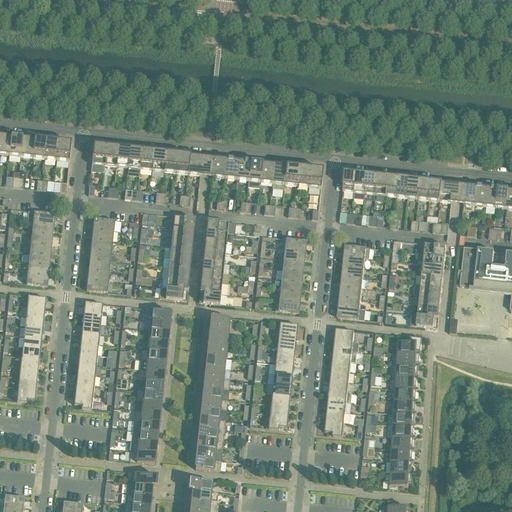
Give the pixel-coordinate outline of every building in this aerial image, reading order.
[(0,156),(9,157),(11,138),(0,137),(0,156)] [(9,157),(21,159),(23,140),(11,138),(9,157)] [(21,159),(32,160),(35,141),(23,140),(21,159)] [(32,160),(44,161),(46,142),(35,141),(32,160)] [(44,161),(56,163),(58,143),(46,142),(44,161)] [(58,143),(56,163),(69,164),(71,145),(58,143)] [(92,166),(104,168),(106,149),(94,147),(92,166)] [(104,168),(116,169),(118,150),(106,149),(104,168)] [(116,169),(128,170),(130,151),(118,150),(116,169)] [(128,170),(140,172),(142,152),(130,151),(128,170)] [(140,172),(152,173),(154,154),(142,152),(140,172)] [(152,173),(163,174),(166,155),(154,154),(152,173)] [(163,174),(175,175),(177,156),(166,155),(163,174)] [(175,175),(187,177),(189,158),(177,156),(175,175)] [(200,178),(206,179),(208,160),(202,159),(189,158),(187,177),(200,178)] [(212,179),(224,181),(226,162),(214,160),(208,160),(206,179),(212,179)] [(224,181),(236,182),(238,163),(226,162),(224,181)] [(236,182),(248,183),(250,164),(238,163),(236,182)] [(260,190),(260,185),(262,165),(250,164),(248,183),(248,189),(260,190)] [(260,185),(272,186),(274,167),(262,165),(260,185)] [(272,186),(284,187),(286,168),(274,167),(272,186)] [(284,187),(296,188),(298,169),(286,168),(284,187)] [(296,188),(308,190),(310,171),(298,169),(296,188)] [(310,171),(308,190),(320,191),(322,172),(310,171)] [(343,194),(354,195),(356,176),(345,174),(343,194)] [(354,195),(365,196),(367,177),(356,176),(354,195)] [(365,196),(376,197),(378,178),(367,177),(365,196)] [(376,197),(386,198),(388,179),(378,178),(376,197)] [(386,198),(397,199),(399,180),(388,179),(386,198)] [(397,199),(408,200),(410,181),(399,180),(397,199)] [(408,200),(419,202),(421,182),(410,181),(408,200)] [(419,202),(429,203),(431,184),(421,182),(419,202)] [(429,203),(440,204),(442,185),(431,184),(429,203)] [(451,205),(457,206),(459,187),(453,186),(442,185),(440,204),(451,205)] [(464,207),(474,208),(476,188),(467,187),(460,187),(459,187),(457,206),(458,206),(464,207)] [(474,208),(485,209),(487,190),(476,188),(474,208)] [(485,209),(496,210),(498,191),(487,190),(485,209)] [(496,210),(507,211),(509,192),(498,191),(496,210)] [(124,201),(136,203),(137,193),(125,192),(124,201)] [(34,214),(33,225),(54,227),(55,216),(34,214)] [(171,219),(170,229),(194,231),(195,221),(171,219)] [(94,221),(93,231),(114,234),(115,223),(113,223),(94,221)] [(207,223),(206,233),(227,235),(228,225),(207,223)] [(33,225),(32,235),(53,237),(54,227),(33,225)] [(173,230),(172,240),(193,242),(194,231),(170,229),(170,230),(173,230)] [(93,231),(92,241),(113,244),(114,234),(93,231)] [(206,233),(205,243),(226,246),(227,235),(206,233)] [(32,235),(31,245),(52,247),(53,237),(32,235)] [(172,240),(171,250),(192,252),(193,242),(172,240)] [(92,241),(90,251),(112,254),(113,244),(92,241)] [(285,241),(284,252),(305,254),(306,244),(285,241)] [(205,243),(204,253),(225,256),(226,246),(205,243)] [(393,253),(400,254),(401,244),(400,244),(400,243),(394,243),(393,253)] [(31,245),(30,255),(51,257),(52,247),(31,245)] [(419,245),(418,256),(445,259),(446,248),(419,245)] [(370,250),(366,250),(345,248),(344,258),(365,261),(369,261),(370,250)] [(171,250),(170,260),(191,262),(192,252),(171,250)] [(511,312),(511,255),(507,255),(506,269),(493,268),(494,253),(464,250),(460,289),(511,294),(510,312),(511,312)] [(90,251),(89,262),(110,264),(112,254),(90,251)] [(284,252),(283,262),(304,264),(305,254),(284,252)] [(204,253),(203,264),(224,266),(225,256),(204,253)] [(393,253),(392,263),(397,264),(398,258),(396,258),(397,256),(400,256),(400,254),(393,253)] [(30,255),(28,265),(49,268),(51,257),(30,255)] [(417,266),(420,267),(440,269),(444,269),(445,259),(418,256),(417,266)] [(344,258),(343,268),(364,271),(365,261),(344,258)] [(170,260),(168,270),(190,272),(191,262),(170,260)] [(89,262),(88,272),(109,274),(110,264),(89,262)] [(283,262),(282,272),(303,274),(304,264),(283,262)] [(203,264),(202,274),(223,276),(224,266),(203,264)] [(28,265),(27,276),(48,278),(49,268),(28,265)] [(420,267),(419,277),(443,279),(444,269),(440,269),(420,267)] [(343,268),(342,278),(363,281),(364,271),(343,268)] [(168,270),(167,280),(188,283),(190,272),(168,270)] [(88,272),(87,282),(108,284),(109,274),(88,272)] [(282,272),(281,282),(302,284),(303,274),(282,272)] [(202,274),(201,284),(222,286),(223,276),(202,274)] [(48,278),(27,276),(26,286),(47,289),(48,278)] [(419,287),(421,287),(442,289),(443,279),(419,277),(420,277),(419,287)] [(342,278),(341,289),(362,291),(363,281),(342,278)] [(167,280),(166,291),(187,293),(188,283),(167,280)] [(108,284),(87,282),(86,293),(107,295),(108,284)] [(281,282),(280,292),(301,295),(302,284),(281,282)] [(201,284),(200,294),(221,296),(222,286),(201,284)] [(417,296),(417,297),(441,300),(442,289),(421,287),(420,297),(417,296)] [(341,289),(340,299),(361,301),(362,291),(341,289)] [(187,293),(166,291),(160,290),(159,301),(186,303),(187,293)] [(276,302),(300,305),(301,295),(280,292),(279,302),(276,302)] [(221,296),(200,294),(198,305),(220,307),(221,296)] [(417,297),(416,307),(440,310),(441,300),(417,297)] [(28,298),(27,309),(45,311),(46,300),(28,298)] [(340,299),(339,309),(360,311),(361,301),(340,299)] [(300,305),(276,302),(275,313),(299,316),(300,305)] [(85,305),(84,315),(102,317),(103,307),(85,305)] [(413,307),(412,317),(439,320),(440,310),(416,307),(416,308),(413,307)] [(27,309),(26,319),(44,321),(45,311),(27,309)] [(360,311),(339,309),(337,320),(359,322),(360,311)] [(147,311),(145,322),(169,324),(171,314),(147,311)] [(84,315),(82,325),(100,327),(102,317),(84,315)] [(439,320),(412,317),(411,327),(417,328),(438,331),(439,320)] [(212,318),(210,329),(228,331),(230,320),(212,318)] [(26,319),(25,329),(43,331),(44,321),(26,319)] [(451,321),(449,335),(456,336),(458,321),(451,321)] [(145,322),(144,332),(168,335),(169,324),(145,322)] [(82,325),(81,335),(99,337),(100,327),(82,325)] [(279,326),(278,336),(296,338),(297,327),(279,326)] [(25,329),(24,340),(42,341),(43,331),(25,329)] [(210,329),(209,339),(227,341),(228,331),(210,329)] [(144,332),(143,342),(167,345),(168,335),(144,332)] [(336,332),(335,342),(353,344),(354,334),(336,332)] [(81,335),(80,346),(98,348),(99,337),(81,335)] [(278,336),(277,346),(295,348),(296,338),(278,336)] [(209,339),(208,349),(226,351),(227,341),(209,339)] [(24,340),(22,350),(40,352),(42,341),(24,340)] [(399,344),(398,356),(416,357),(416,353),(421,353),(422,341),(410,340),(410,344),(399,344)] [(143,342),(142,352),(166,355),(167,345),(143,342)] [(335,342),(334,352),(352,354),(353,344),(335,342)] [(80,346),(79,356),(97,358),(98,348),(80,346)] [(277,346),(276,356),(294,358),(295,348),(277,346)] [(208,349),(207,359),(225,361),(226,351),(208,349)] [(22,350),(21,360),(39,362),(40,352),(22,350)] [(142,352),(141,362),(165,365),(166,355),(142,352)] [(333,363),(351,364),(356,365),(357,355),(352,354),(334,352),(333,363)] [(79,356),(78,366),(96,368),(97,358),(79,356)] [(276,356),(275,366),(293,368),(294,358),(276,356)] [(398,356),(397,368),(415,369),(416,365),(419,365),(420,357),(416,357),(398,356)] [(207,359),(206,369),(224,371),(225,361),(207,359)] [(21,360),(20,370),(38,372),(39,362),(21,360)] [(140,373),(164,375),(165,365),(141,362),(140,373)] [(333,363),(332,373),(350,375),(351,364),(333,363)] [(78,366),(77,376),(95,378),(96,368),(78,366)] [(275,366),(274,377),(292,379),(293,368),(275,366)] [(397,368),(397,380),(415,381),(415,377),(418,377),(419,369),(415,369),(397,368)] [(206,369),(205,380),(229,382),(223,381),(224,371),(206,369)] [(20,370),(19,380),(37,382),(38,372),(20,370)] [(140,373),(139,383),(163,385),(164,375),(140,373)] [(332,373),(331,383),(349,385),(350,375),(332,373)] [(77,376),(76,386),(94,388),(95,378),(77,376)] [(274,377),(273,387),(291,389),(292,379),(274,377)] [(19,380),(18,390),(36,392),(37,382),(19,380)] [(205,380),(204,390),(228,392),(229,382),(205,380)] [(397,380),(396,392),(414,393),(414,392),(414,389),(417,389),(417,381),(415,381),(397,380)] [(139,383),(138,393),(162,395),(163,385),(139,383)] [(331,383),(330,393),(348,395),(349,385),(331,383)] [(76,386),(75,396),(93,398),(94,388),(76,386)] [(273,387),(272,397),(290,399),(291,389),(273,387)] [(36,392),(18,390),(17,404),(27,405),(27,402),(35,403),(36,392)] [(204,390),(203,400),(227,402),(228,392),(204,390)] [(396,392),(395,404),(413,405),(413,404),(413,401),(416,401),(416,393),(414,392),(414,393),(396,392)] [(138,393),(137,403),(161,406),(162,395),(138,393)] [(328,403),(347,405),(351,405),(352,395),(348,395),(330,393),(328,403)] [(93,398),(75,396),(74,407),(82,408),(81,411),(91,412),(93,398)] [(272,397),(271,407),(289,409),(290,399),(272,397)] [(203,400),(202,410),(226,413),(227,402),(203,400)] [(137,403),(136,413),(160,416),(161,406),(137,403)] [(328,403),(327,413),(345,415),(347,405),(328,403)] [(395,404),(394,416),(412,417),(412,416),(413,413),(415,413),(416,405),(413,404),(413,405),(395,404)] [(271,407),(270,417),(288,419),(289,409),(271,407)] [(202,410),(201,420),(225,423),(226,413),(202,410)] [(136,413),(134,423),(159,426),(160,416),(136,413)] [(327,413),(326,423),(344,425),(345,415),(327,413)] [(394,416),(394,428),(412,429),(412,428),(412,425),(414,425),(415,417),(412,416),(412,417),(394,416)] [(288,419),(270,417),(268,431),(278,432),(278,429),(286,430),(288,419)] [(201,420),(199,430),(223,433),(225,423),(201,420)] [(134,423),(133,433),(157,436),(159,426),(134,423)] [(344,425),(326,423),(325,434),(333,435),(333,438),(343,439),(344,425)] [(388,439),(393,440),(411,441),(411,440),(411,437),(414,437),(414,429),(412,428),(412,429),(394,428),(389,427),(388,439)] [(199,430),(198,440),(222,443),(223,433),(199,430)] [(133,433),(132,443),(156,446),(157,436),(133,433)] [(198,440),(197,451),(221,453),(222,443),(198,440)] [(393,440),(392,452),(410,453),(410,452),(411,449),(413,449),(413,441),(411,440),(411,441),(393,440)] [(132,443),(131,454),(155,456),(156,446),(132,443)] [(197,451),(196,461),(220,463),(221,453),(197,451)] [(392,452),(391,464),(410,465),(410,464),(410,461),(412,461),(413,452),(410,452),(410,453),(392,452)] [(155,456),(131,454),(130,464),(154,467),(155,456)] [(220,463),(196,461),(195,471),(219,474),(220,463)] [(391,464),(391,476),(409,477),(409,476),(409,473),(411,473),(412,464),(410,464),(410,465),(391,464)] [(129,475),(128,485),(152,488),(157,489),(158,478),(129,475)] [(409,477),(391,476),(390,483),(389,482),(388,492),(399,493),(400,489),(408,489),(408,485),(411,485),(411,476),(409,476),(409,477)] [(188,492),(193,492),(217,495),(211,494),(212,484),(189,481),(188,492)] [(128,485),(127,496),(151,498),(152,488),(128,485)] [(193,492),(192,503),(216,505),(217,495),(193,492)] [(127,496),(126,506),(150,508),(151,498),(127,496)] [(5,498),(4,508),(23,510),(24,500),(5,498)] [(192,503),(190,511),(214,511),(216,505),(192,503)] [(406,511),(407,509),(398,509),(399,504),(388,503),(387,511),(406,511)]
